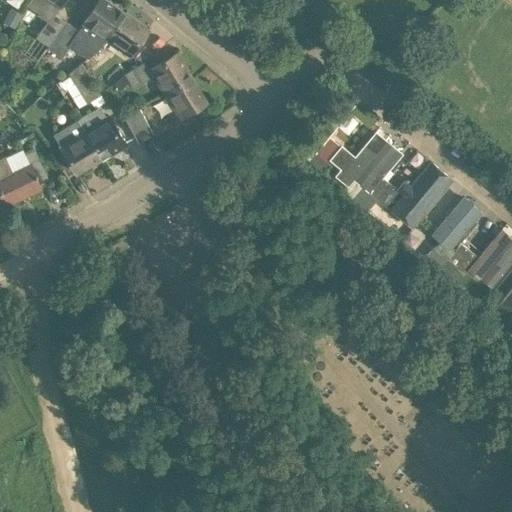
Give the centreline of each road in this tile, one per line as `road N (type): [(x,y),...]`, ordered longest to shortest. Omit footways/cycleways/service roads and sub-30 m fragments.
road 1 (track): [(257,114),(268,191),(342,226),(468,372),(511,404)]
road 2 (unclassified): [(0,269),(257,114),(275,91)]
road 3 (unclassified): [(511,218),(323,56),(275,91)]
road 4 (unclassified): [(275,91),(162,0)]
